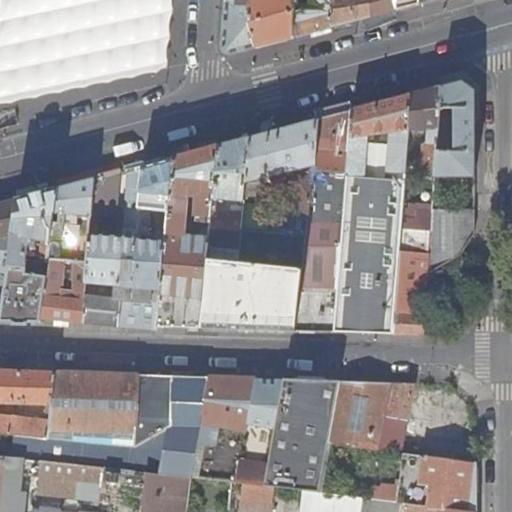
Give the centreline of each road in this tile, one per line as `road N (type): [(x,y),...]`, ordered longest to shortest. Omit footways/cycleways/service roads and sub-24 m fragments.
road 1 (residential): [(503,359),(0,340)]
road 2 (residential): [(503,359),(504,60),(495,28)]
road 3 (primary): [(495,28),(213,102)]
road 4 (primary): [(213,102),(0,159)]
road 5 (residential): [(503,511),(503,359)]
